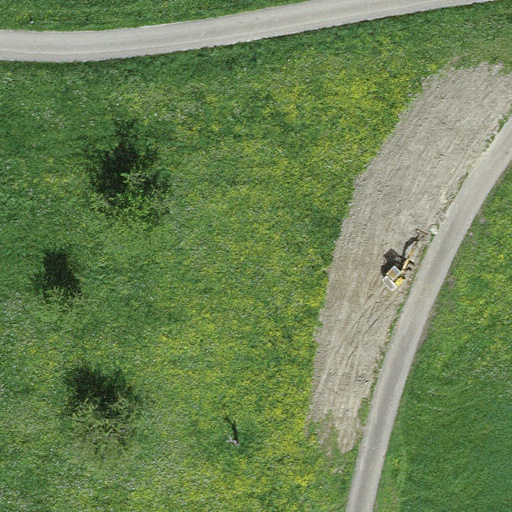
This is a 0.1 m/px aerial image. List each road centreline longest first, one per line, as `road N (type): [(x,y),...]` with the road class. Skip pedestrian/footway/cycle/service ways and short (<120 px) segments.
road 1 (track): [(511,137),(468,202),(405,341),(359,511)]
road 2 (unclassified): [(0,48),(93,46),(401,0)]
